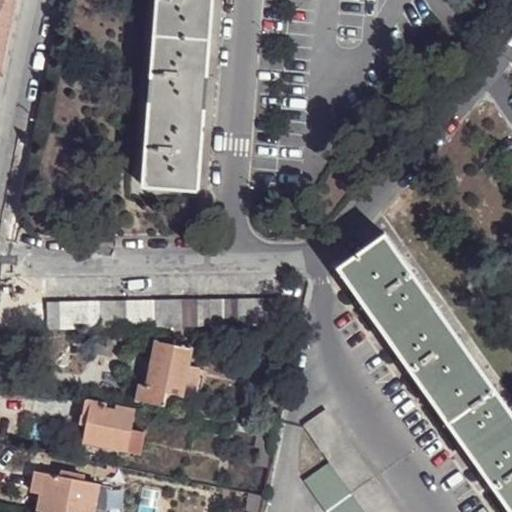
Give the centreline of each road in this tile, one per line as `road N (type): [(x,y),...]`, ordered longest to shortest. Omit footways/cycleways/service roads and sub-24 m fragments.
road 1 (residential): [(488,69),(318,258),(227,260)]
road 2 (residential): [(227,260),(243,0)]
road 3 (residential): [(227,260),(0,263)]
road 4 (residential): [(0,163),(28,0)]
